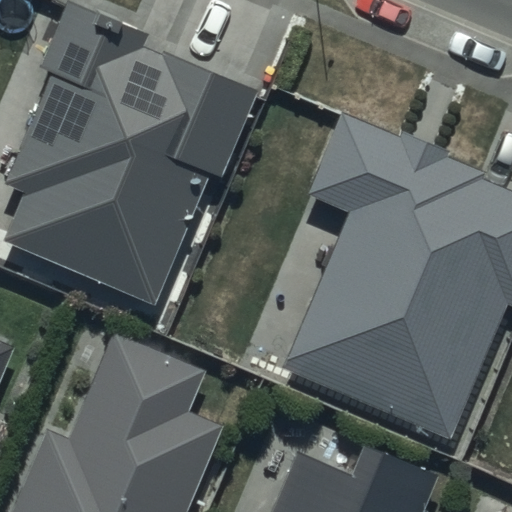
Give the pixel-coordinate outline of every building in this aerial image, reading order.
[(147,16),(105,0),(59,0),(39,51),(49,55),(4,168),(22,175),(1,227),(154,288),(207,156),(218,161),(254,71),(143,26),(147,16)] [(395,123),(335,97),(300,180),(342,198),(275,353),(443,425),(501,291),(510,296),(511,291),(511,177),(479,163),(482,159),(439,140),(441,135),(398,116),(395,123)] [(67,423),(44,414),(2,511),(190,511),(195,502),(184,497),(220,412),(188,398),(204,359),(110,320),(67,423)] [(0,365),(12,336),(0,330),(0,365)] [(341,457),(296,438),(263,511),(413,511),(435,461),(355,426),(341,457)]
